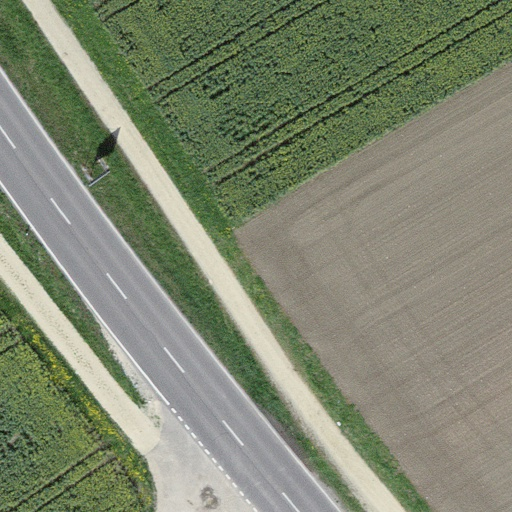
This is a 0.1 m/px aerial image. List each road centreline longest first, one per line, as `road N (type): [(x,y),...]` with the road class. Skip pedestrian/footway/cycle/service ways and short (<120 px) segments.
road 1 (track): [(383,511),(327,444),(34,0)]
road 2 (secondary): [(299,511),(0,126)]
road 3 (track): [(201,511),(0,258)]
